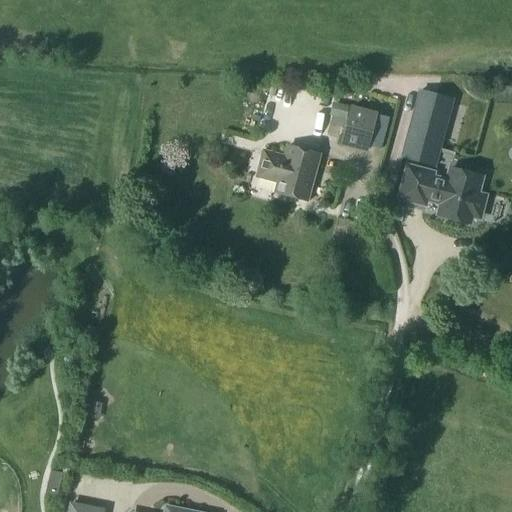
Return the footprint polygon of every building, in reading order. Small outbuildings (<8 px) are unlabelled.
[(401,157),(434,166),(451,100),(418,92),(401,157)] [(330,117),(346,121),(349,108),(334,104),(330,117)] [(346,121),(339,145),(364,151),(374,115),(349,108),(346,121)] [(262,152),(255,177),(276,182),(274,192),(305,201),(317,155),(286,147),(283,158),(262,152)] [(408,168),(398,205),(423,211),(424,205),(440,209),(436,223),(467,232),(469,224),(483,227),(490,199),(482,197),(486,180),(450,170),(447,182),(437,179),(437,176),(408,168)] [(30,511),(59,511),(67,492),(41,482),(30,511)]
